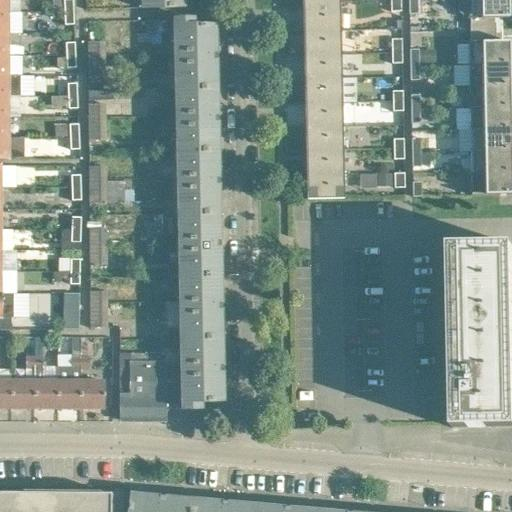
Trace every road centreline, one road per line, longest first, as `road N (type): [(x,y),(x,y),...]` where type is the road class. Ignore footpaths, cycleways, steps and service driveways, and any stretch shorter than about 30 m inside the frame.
road 1 (residential): [(246,455),(228,0)]
road 2 (residential): [(511,477),(246,455)]
road 3 (residential): [(246,455),(0,445)]
